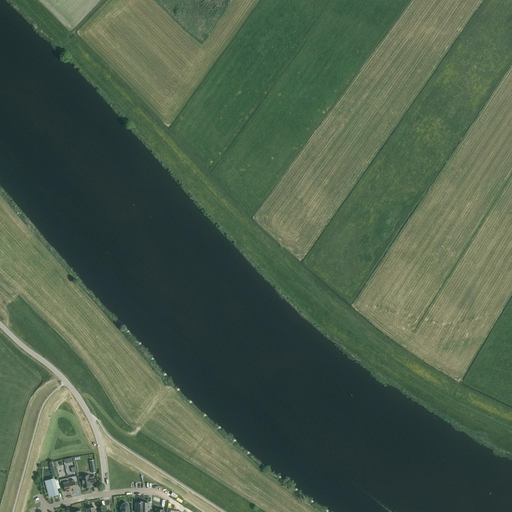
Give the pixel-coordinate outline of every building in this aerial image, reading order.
[(68,478),(71,491),(76,489),(75,484),(78,483),(76,475),(71,477),(68,478)] [(83,488),(91,486),(91,483),(96,482),(95,476),(89,477),(89,475),(81,476),(83,488)] [(64,487),(66,492),(71,491),(68,478),(64,478),(59,480),(61,487),(64,487)] [(54,479),(46,481),(49,495),(45,497),(50,495),(50,496),(58,494),(57,492),(61,490),(57,491),(54,479)] [(128,511),(128,510),(129,510),(129,507),(128,506),(128,504),(126,503),(123,503),(122,505),(121,507),(121,511),(128,511)] [(149,503),(142,503),(142,511),(152,511),(153,511),(149,511),(149,510),(149,509),(149,503)]
